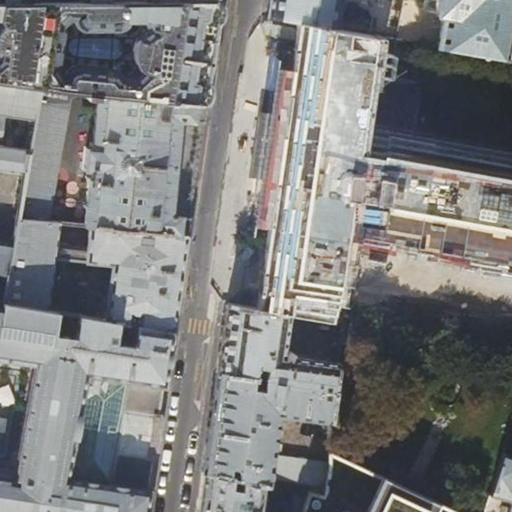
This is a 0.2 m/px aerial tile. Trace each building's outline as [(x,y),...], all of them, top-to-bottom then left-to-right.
[(0,0),(0,80),(41,86),(69,89),(97,92),(205,103),(212,53),(219,0),(0,0)] [(269,0),(267,18),(297,22),(334,28),(337,0),(269,0)] [(508,59),(511,34),(511,0),(438,0),(436,16),(441,17),(435,46),(508,59)] [(370,34),(334,28),(297,22),(268,235),(258,310),(288,314),(332,321),(350,189),(372,193),(371,201),(511,227),(511,150),(384,126),(382,133),(358,128),(370,34)] [(41,86),(0,80),(0,272),(6,274),(1,302),(46,310),(53,258),(112,264),(104,319),(117,322),(136,325),(172,331),(179,278),(186,235),(83,224),(46,220),(16,217),(11,242),(0,240),(0,171),(25,173),(41,86)] [(46,220),(69,89),(41,86),(25,173),(16,217),(46,220)] [(196,160),(205,103),(97,92),(95,112),(96,112),(92,148),(85,147),(83,168),(90,169),(86,205),(83,224),(186,235),(196,160)] [(104,319),(46,310),(1,302),(6,274),(0,272),(0,511),(145,511),(156,440),(167,361),(172,331),(136,325),(132,343),(124,342),(125,334),(115,333),(117,322),(104,319)] [(283,352),(288,314),(258,310),(226,304),(220,342),(216,372),(332,388),(336,362),(290,355),(290,352),(289,351),(284,350),(283,352)] [(201,471),(263,482),(308,491),(322,495),(327,471),(327,463),(272,453),(278,412),(328,419),(332,388),(216,372),(209,422),(201,471)] [(322,495),(308,491),(300,511),(459,511),(327,450),(327,463),(327,471),(322,495)] [(511,511),(511,456),(502,454),(490,494),(510,500),(506,511),(511,511)] [(257,511),(263,482),(201,471),(195,511),(257,511)]
